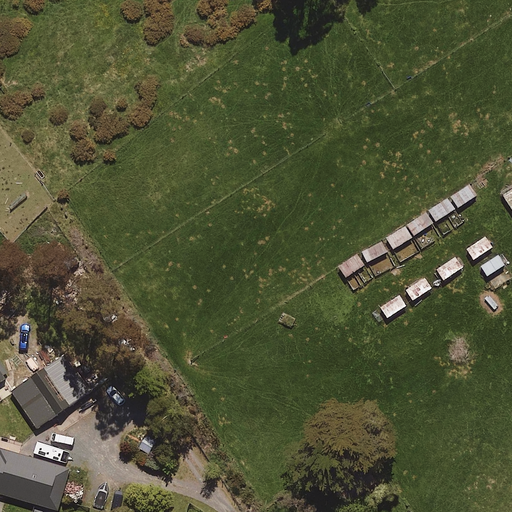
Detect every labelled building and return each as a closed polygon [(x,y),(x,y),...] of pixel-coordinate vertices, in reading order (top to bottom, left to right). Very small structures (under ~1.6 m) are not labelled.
[(458,209),(452,198),(427,214),(433,224),(458,209)] [(406,227),(413,238),(430,227),(423,216),(406,227)] [(413,238),(406,227),(388,238),(395,249),(413,238)] [(493,248),(486,238),(468,250),(475,260),(493,248)] [(388,253),(382,243),(361,254),(366,264),(388,253)] [(505,267),(497,254),(480,264),(488,277),(505,267)] [(365,267),(358,256),(340,268),(347,278),(365,267)] [(461,270),(454,259),(438,270),(444,281),(461,270)] [(407,307),(400,297),(382,308),(389,319),(407,307)] [(91,393),(66,356),(13,393),(38,429),(91,393)] [(39,461),(0,449),(0,494),(58,511),(71,471),(39,461)]
